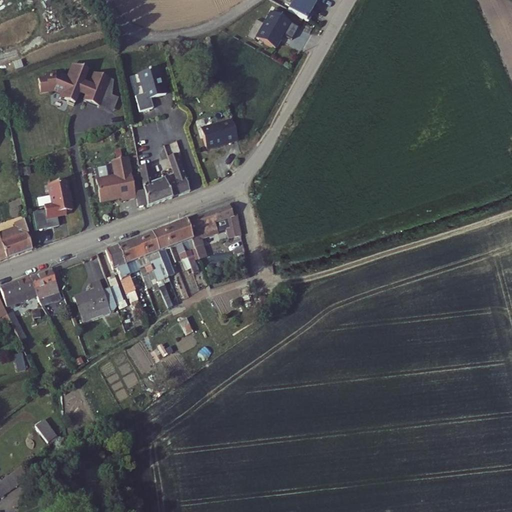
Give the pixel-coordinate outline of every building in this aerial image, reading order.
[(294,0),(288,11),(309,22),(314,14),(311,12),(317,3),(315,1),(315,0),(294,0)] [(292,41),(299,29),(269,12),(255,39),(276,50),(281,42),(280,41),(283,36),(292,41)] [(141,107),(155,103),(152,93),(168,89),(160,62),(141,67),(147,88),(137,91),(141,107)] [(67,75),(56,70),(51,71),(51,74),(46,75),(39,75),(40,90),(54,89),(60,92),(59,95),(67,99),(68,102),(73,104),(79,91),(81,90),(86,92),(83,99),(98,106),(110,79),(95,72),(90,84),(89,84),(83,82),(89,69),(77,64),(70,79),(68,78),(68,77),(67,75)] [(110,79),(98,106),(112,112),(118,98),(111,96),(114,80),(110,79)] [(139,113),(141,121),(157,117),(154,109),(139,113)] [(238,137),(233,116),(201,124),(207,144),(238,137)] [(151,149),(140,151),(146,184),(149,200),(149,201),(191,186),(176,140),(168,143),(176,166),(166,170),(164,163),(154,167),(151,149)] [(123,195),(137,192),(136,186),(130,151),(128,151),(119,153),(114,154),(117,169),(98,172),(102,196),(123,192),(123,195)] [(48,178),(50,198),(46,199),(46,203),(43,204),(39,204),(41,222),(55,220),(54,210),(58,209),(58,206),(63,206),(69,205),(68,197),(70,197),(68,185),(67,185),(66,175),(48,178)] [(149,200),(146,184),(136,186),(137,192),(139,201),(149,200)] [(41,222),(39,204),(31,205),(34,222),(41,222)] [(221,231),(229,229),(230,241),(241,238),(237,216),(232,216),(231,207),(190,219),(199,248),(207,245),(204,237),(221,232),(221,231)] [(0,219),(0,247),(1,251),(30,242),(25,227),(27,226),(25,212),(0,219)] [(199,248),(190,219),(179,223),(190,262),(194,273),(196,278),(201,277),(193,250),(199,248)] [(190,262),(179,223),(167,227),(174,248),(175,250),(179,249),(184,265),(186,264),(190,262)] [(174,248),(167,227),(155,231),(166,266),(172,264),(168,250),(174,248)] [(166,266),(155,231),(144,235),(163,294),(170,314),(174,311),(165,283),(171,281),(166,266)] [(163,294),(144,235),(133,239),(147,278),(152,276),(157,291),(158,290),(159,295),(163,294)] [(147,278),(133,239),(120,243),(130,271),(132,278),(134,282),(147,278)] [(132,278),(130,271),(120,243),(108,247),(115,267),(118,267),(127,293),(129,293),(137,290),(136,288),(134,282),(132,278)] [(211,257),(207,245),(199,248),(202,256),(203,260),(211,257)] [(60,285),(58,280),(55,270),(35,277),(40,291),(41,294),(43,294),(42,291),(60,285)] [(40,291),(35,277),(5,288),(7,292),(11,303),(37,294),(38,295),(41,294),(40,291)] [(120,302),(115,288),(109,290),(106,281),(98,284),(100,290),(81,296),(89,320),(103,315),(101,307),(113,303),(115,311),(118,310),(120,302)] [(248,284),(240,286),(242,297),(250,294),(248,284)] [(137,290),(129,293),(134,307),(142,304),(140,298),(137,290)] [(0,291),(0,316),(1,319),(6,316),(11,314),(7,305),(0,291)] [(101,307),(103,315),(115,311),(113,303),(101,307)] [(11,314),(6,316),(11,326),(16,324),(11,314)] [(192,333),(186,319),(179,322),(185,336),(192,333)] [(58,440),(44,421),(35,427),(49,446),(58,440)] [(29,463),(0,483),(0,490),(4,497),(36,473),(29,463)]
